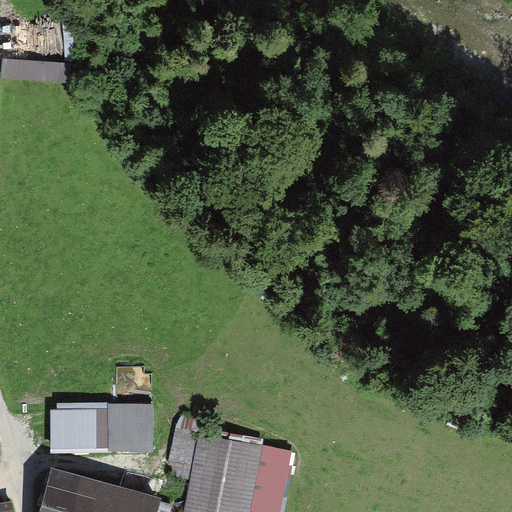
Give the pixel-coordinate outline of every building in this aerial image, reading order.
[(84,56),(7,53),(6,78),(83,81),(84,56)] [(153,452),(150,404),(109,406),(109,424),(110,452),(153,452)] [(206,417),(180,415),(169,471),(195,476),(204,431),(206,417)] [(109,424),(57,427),(58,455),(110,452),(109,424)] [(187,511),(253,511),(266,443),(204,431),(195,476),(187,511)] [(253,511),(286,511),(297,449),(266,443),(253,511)] [(156,511),(162,493),(52,462),(38,511),(156,511)] [(9,511),(8,502),(0,503),(0,511),(9,511)]
